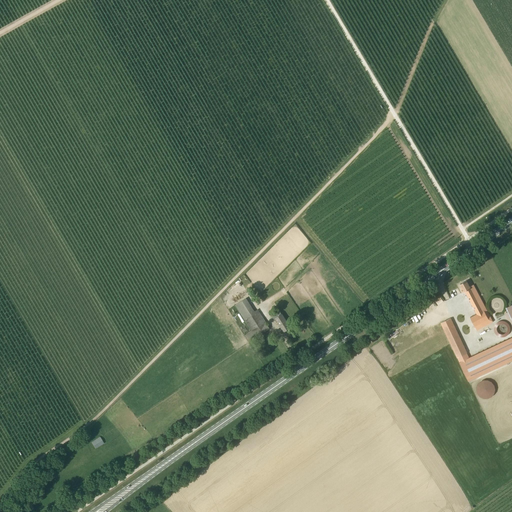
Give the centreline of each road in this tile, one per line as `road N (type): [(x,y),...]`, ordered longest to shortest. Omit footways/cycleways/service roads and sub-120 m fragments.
road 1 (track): [(443,0),(393,115),(67,443)]
road 2 (primary): [(198,439),(511,221)]
road 3 (track): [(474,248),(326,0)]
road 4 (primary): [(198,439),(90,511)]
